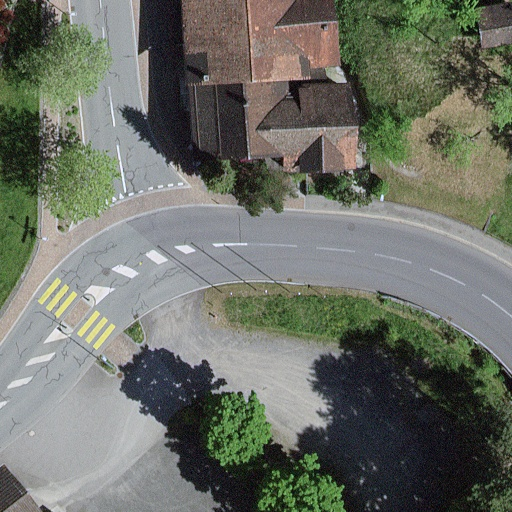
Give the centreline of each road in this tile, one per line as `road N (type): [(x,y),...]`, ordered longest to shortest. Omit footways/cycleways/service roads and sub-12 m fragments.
road 1 (tertiary): [(146,257),(227,243),(361,252),(426,268),(481,293),(511,318)]
road 2 (tertiary): [(146,257),(127,207),(98,0)]
road 3 (tertiary): [(0,405),(76,313),(146,257)]
